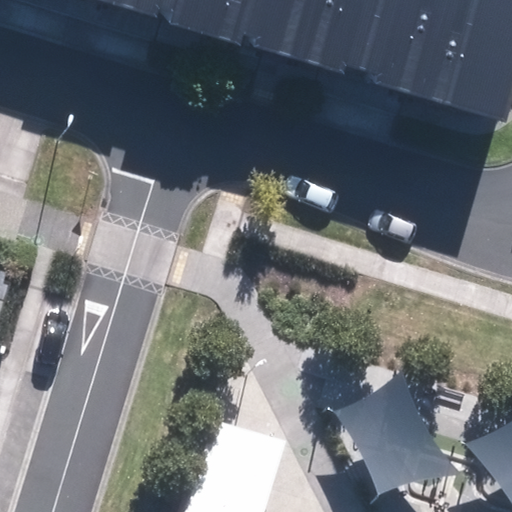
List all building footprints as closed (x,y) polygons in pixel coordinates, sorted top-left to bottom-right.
[(110,0),(169,18),(174,0),(110,0)] [(174,0),(169,18),(235,38),(246,0),(174,0)] [(246,0),(235,38),(301,58),(319,0),(246,0)] [(319,0),(301,58),(368,78),(391,0),(319,0)] [(391,0),(368,78),(434,98),(463,0),(391,0)] [(511,0),(463,0),(434,98),(500,118),(511,77),(511,0)] [(267,511),(290,440),(215,416),(184,511),(267,511)]
